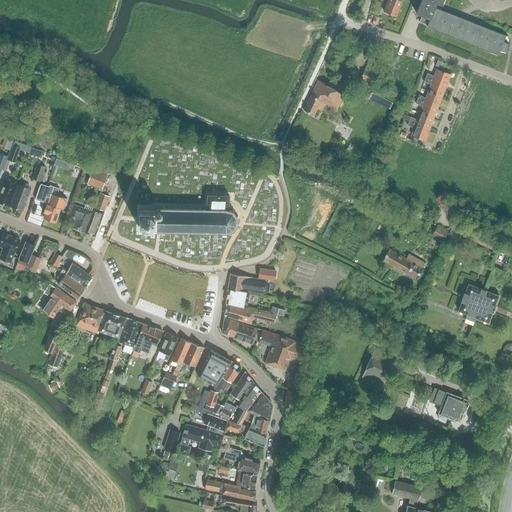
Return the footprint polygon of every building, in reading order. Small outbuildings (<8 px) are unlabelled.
[(388,0),(384,12),(396,17),(402,1),(400,1),(399,0),(388,0)] [(405,0),(409,2),(412,3),(419,5),(417,9),(416,13),(422,16),(428,18),(430,19),(427,27),(498,55),(500,50),(506,52),(508,44),(503,41),(505,36),(440,9),(443,0),(405,0)] [(425,24),(428,18),(422,16),(419,22),(425,24)] [(446,86),(450,75),(437,69),(434,76),(427,74),(425,78),(446,86)] [(364,70),(361,78),(371,83),(374,75),(364,70)] [(442,97),(446,86),(425,78),(424,82),(431,84),(428,91),(442,97)] [(337,110),(345,95),(318,80),(303,110),(314,116),(317,109),(321,111),(325,103),(337,110)] [(438,108),(442,97),(428,91),(426,98),(419,95),(417,100),(438,108)] [(433,119),(438,108),(417,100),(416,104),(422,106),(420,113),(433,119)] [(420,113),(417,120),(404,115),(402,119),(409,121),(429,129),(433,119),(420,113)] [(425,141),(429,129),(409,121),(407,125),(414,128),(411,135),(425,141)] [(113,140),(111,129),(91,132),(92,143),(113,140)] [(20,148),(12,145),(7,159),(15,163),(20,148)] [(107,176),(103,175),(109,160),(97,155),(87,184),(102,189),(107,176)] [(37,164),(31,179),(40,182),(40,181),(44,171),(45,167),(37,164)] [(0,202),(10,206),(18,184),(4,180),(0,191),(0,202)] [(29,189),(30,187),(29,185),(25,184),(24,185),(23,186),(18,184),(10,206),(23,211),(31,189),(29,189)] [(40,185),(35,199),(36,200),(36,199),(45,202),(46,197),(50,198),(47,204),(46,204),(43,213),(45,214),(44,218),(56,222),(60,209),(63,210),(67,199),(57,195),(59,188),(50,185),(49,188),(40,185)] [(95,237),(109,197),(100,193),(85,233),(95,237)] [(238,225),(236,224),(237,218),(238,217),(238,216),(236,217),(233,212),(234,210),(233,210),(232,211),(228,210),(229,196),(207,195),(206,210),(162,209),(162,213),(162,214),(161,214),(161,215),(160,215),(159,215),(159,217),(157,218),(157,229),(155,229),(155,231),(159,231),(170,231),(170,233),(171,233),(171,231),(179,231),(179,233),(180,233),(180,231),(188,232),(188,234),(189,234),(189,232),(197,232),(197,234),(198,234),(198,232),(206,232),(206,234),(207,234),(207,232),(215,232),(215,234),(216,234),(216,232),(224,233),(224,235),(226,235),(226,232),(232,231),(233,233),(234,232),(233,230),(236,225),(238,226),(238,225)] [(85,233),(92,212),(74,205),(69,217),(75,220),(72,228),(85,233)] [(162,213),(162,209),(157,209),(155,211),(139,210),(139,219),(139,228),(155,229),(157,229),(157,218),(159,217),(159,215),(160,215),(161,215),(161,214),(162,214),(162,213)] [(466,229),(454,222),(447,234),(459,241),(466,229)] [(448,231),(436,225),(430,236),(442,243),(448,231)] [(14,252),(19,239),(3,234),(0,241),(0,246),(4,248),(0,257),(2,259),(7,261),(8,259),(9,259),(12,251),(14,252)] [(28,263),(35,245),(26,242),(19,259),(16,267),(24,270),(28,263)] [(422,267),(424,263),(408,254),(406,258),(389,249),(382,260),(416,279),(422,267)] [(69,250),(65,256),(72,260),(75,253),(69,250)] [(61,262),(59,261),(62,257),(55,252),(49,263),(58,268),(61,262)] [(41,258),(32,254),(25,269),(35,273),(41,258)] [(85,288),(92,277),(72,263),(65,274),(85,288)] [(275,279),(277,270),(260,268),(258,277),(275,279)] [(61,271),(57,277),(61,279),(58,284),(78,299),(85,288),(61,271)] [(231,274),(228,289),(249,292),(250,291),(263,293),(268,291),(269,284),(265,280),(252,278),(252,277),(231,274)] [(488,322),(498,296),(468,284),(465,293),(464,293),(461,301),(462,301),(458,311),(467,314),(466,318),(474,322),(476,317),(488,322)] [(49,297),(49,296),(39,309),(53,318),(61,305),(70,311),(76,302),(56,288),(49,297)] [(247,308),(250,292),(249,292),(228,289),(226,303),(247,308)] [(98,331),(106,311),(84,303),(76,325),(98,333),(98,331)] [(275,322),(277,314),(267,312),(227,304),(224,316),(251,323),(253,316),(275,322)] [(285,310),(271,306),(269,312),(283,316),(285,310)] [(106,311),(98,331),(119,338),(126,318),(106,311)] [(234,337),(239,323),(224,317),(222,333),(234,337)] [(134,348),(143,324),(128,318),(119,342),(134,348)] [(69,330),(72,321),(66,319),(62,328),(69,330)] [(258,340),(262,330),(239,323),(234,337),(252,344),(254,339),(258,340)] [(143,324),(134,348),(133,350),(139,353),(140,350),(148,353),(152,344),(156,346),(162,331),(143,324)] [(52,327),(44,347),(53,350),(61,330),(52,327)] [(303,364),(309,346),(262,330),(258,340),(258,341),(271,346),(265,363),(285,370),(290,371),(293,361),(303,364)] [(173,348),(178,337),(166,333),(159,351),(165,353),(163,359),(166,360),(169,355),(170,355),(173,348)] [(181,365),(191,342),(180,338),(170,360),(178,363),(176,368),(179,370),(180,369),(181,365)] [(61,355),(66,344),(57,341),(53,352),(48,365),(56,368),(61,355)] [(184,371),(185,367),(187,363),(195,367),(204,347),(191,342),(181,365),(180,369),(184,371)] [(111,359),(116,361),(121,347),(114,344),(109,358),(111,359)] [(319,358),(324,361),(329,350),(324,347),(319,358)] [(382,386),(395,357),(375,348),(362,377),(382,386)] [(215,386),(221,377),(231,361),(211,350),(198,376),(215,385),(215,386)] [(95,404),(96,404),(93,411),(98,413),(101,406),(100,405),(116,361),(111,359),(95,404)] [(222,390),(225,386),(229,382),(231,383),(241,368),(231,361),(221,377),(215,386),(215,385),(211,390),(210,390),(203,408),(202,408),(206,409),(219,415),(223,408),(222,408),(223,406),(216,402),(216,403),(214,402),(217,393),(220,389),(222,390)] [(175,376),(172,374),(169,373),(165,371),(159,385),(170,390),(175,376)] [(240,401),(253,382),(245,372),(231,394),(240,401)] [(152,382),(145,380),(140,391),(147,394),(152,382)] [(59,387),(56,381),(48,385),(51,391),(59,387)] [(241,408),(233,423),(239,425),(267,434),(269,421),(272,406),(272,404),(261,392),(253,382),(237,406),(241,408)] [(209,392),(204,390),(197,406),(191,404),(189,409),(200,413),(209,392)] [(446,392),(445,395),(436,391),(432,402),(441,406),(438,414),(457,421),(461,419),(464,410),(465,410),(469,401),(446,392)] [(293,406),(295,397),(286,395),(284,405),(293,406)] [(221,416),(219,415),(206,409),(202,408),(200,414),(202,415),(205,416),(203,424),(207,425),(205,430),(214,432),(215,429),(223,431),(227,421),(220,418),(220,416),(221,416)] [(221,416),(220,416),(228,420),(231,413),(223,408),(219,415),(221,416)] [(121,411),(117,422),(124,425),(128,414),(121,411)] [(267,434),(239,425),(228,421),(226,428),(238,433),(239,429),(247,432),(245,439),(264,446),(267,434)] [(223,435),(214,432),(205,430),(186,424),(182,437),(183,437),(178,453),(188,456),(191,447),(185,445),(187,437),(201,442),(199,447),(209,451),(211,445),(220,448),(221,442),(229,444),(231,437),(223,435)] [(119,436),(106,428),(103,434),(115,442),(119,436)] [(179,432),(169,429),(163,449),(173,452),(179,432)] [(257,474),(260,462),(240,455),(241,451),(233,449),(232,453),(225,451),(223,458),(234,461),(236,461),(236,460),(238,461),(237,470),(240,470),(257,474)] [(167,469),(176,472),(180,460),(171,457),(167,469)] [(228,467),(218,465),(217,472),(227,474),(228,467)] [(255,489),(257,475),(240,470),(237,485),(255,489)] [(254,501),(256,492),(240,488),(240,486),(207,479),(205,488),(219,492),(220,488),(223,488),(222,493),(254,501)] [(431,511),(415,508),(417,500),(418,500),(421,487),(394,480),(391,493),(410,498),(408,506),(407,506),(405,511),(431,511)] [(221,503),(240,507),(240,511),(256,511),(257,501),(223,495),(221,495),(220,501),(221,501),(221,503)] [(213,502),(203,500),(201,508),(211,510),(213,502)]
